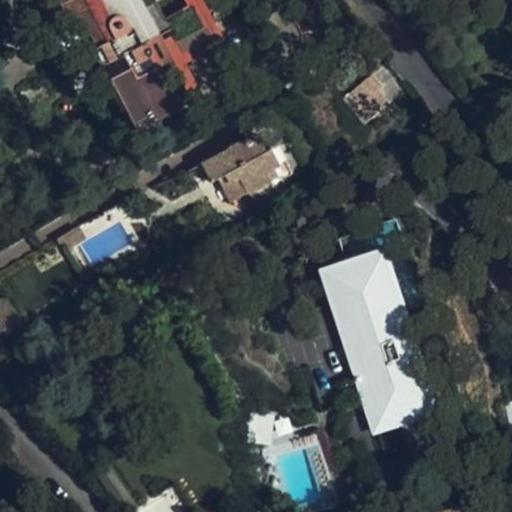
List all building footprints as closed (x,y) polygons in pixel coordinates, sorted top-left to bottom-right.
[(89,77),(92,78),(109,69),(115,81),(89,93),(118,150),(196,111),(190,99),(197,95),(194,88),(187,92),(173,64),(204,49),(201,43),(209,39),(198,17),(191,20),(180,0),(63,0),(53,5),(66,31),(70,29),(86,59),(83,62),(81,65),(81,69),(82,72),(85,76),(89,77)] [(210,60),(204,49),(173,64),(187,92),(194,88),(186,72),(210,60)] [(389,105),(369,79),(343,98),(363,125),(389,105)] [(427,102),(423,102),(421,102),(419,104),(417,108),(418,114),(422,117),(427,117),(431,114),(432,107),(427,102)] [(487,132),(501,154),(505,151),(511,162),(511,127),(508,120),(487,132)] [(226,175),(238,198),(284,174),(271,149),(265,153),(255,135),(226,151),(226,152),(202,166),(211,183),(218,179),(226,175)] [(230,202),(238,198),(226,175),(218,179),(230,202)] [(327,274),(376,429),(434,411),(385,256),(327,274)] [(0,296),(0,331),(5,336),(24,322),(3,294),(0,296)] [(245,441),(269,445),(273,418),(249,415),(245,441)] [(131,511),(138,508),(110,467),(98,474),(122,511),(131,511)] [(476,511),(474,503),(449,511),(445,511),(476,511)]
